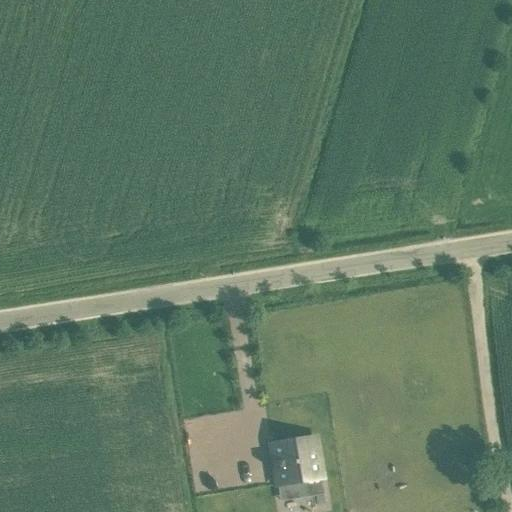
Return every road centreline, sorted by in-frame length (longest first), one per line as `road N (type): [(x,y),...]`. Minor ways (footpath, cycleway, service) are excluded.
road 1 (unclassified): [(473,247),(0,321)]
road 2 (unclassified): [(511,511),(483,383),(473,247)]
road 3 (unknown): [(223,286),(263,511)]
